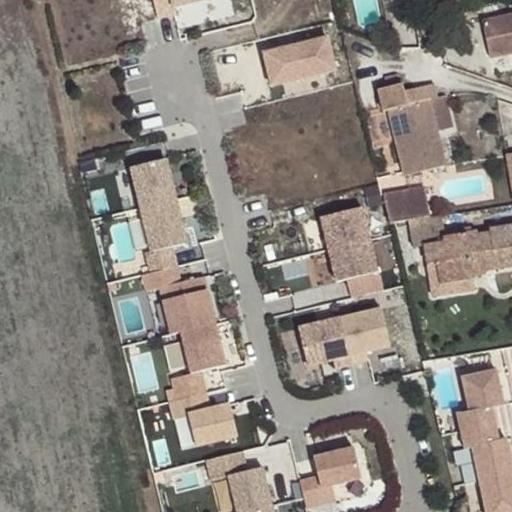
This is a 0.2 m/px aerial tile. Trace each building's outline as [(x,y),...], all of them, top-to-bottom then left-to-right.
[(490,57),(511,52),(511,16),(483,23),(490,57)] [(327,38),(263,53),(271,87),(336,72),(327,38)] [(439,100),(435,84),(405,91),(409,106),(389,111),(405,176),(447,166),(439,134),(455,130),(446,98),(439,100)] [(404,87),(378,93),(383,112),(389,111),(409,106),(405,91),(404,87)] [(132,169),(142,209),(175,201),(165,161),(132,169)] [(381,195),(388,224),(406,219),(427,215),(423,188),(381,195)] [(175,201),(142,209),(152,252),(186,245),(175,201)] [(321,219),(329,251),(370,241),(362,209),(321,219)] [(427,215),(406,219),(411,251),(421,249),(424,268),(435,266),(438,288),(476,282),(474,271),(485,269),(487,272),(511,267),(511,226),(491,230),(491,232),(478,234),(478,231),(447,235),(443,213),(427,215)] [(336,283),(377,273),(370,241),(329,251),(336,283)] [(435,266),(424,268),(432,299),(475,291),(476,282),(438,288),(435,266)] [(181,333),(215,325),(203,278),(180,283),(176,268),(142,276),(146,292),(160,289),(171,335),(181,333)] [(474,271),(476,282),(487,279),(487,272),(485,269),(474,271)] [(110,283),(103,285),(105,292),(112,291),(110,283)] [(390,347),(381,310),(341,320),(352,365),(367,361),(365,353),(390,347)] [(335,368),(352,365),(341,320),(299,330),(307,367),(333,361),(335,368)] [(175,402),(205,394),(200,372),(225,366),(215,325),(181,333),(191,374),(169,380),(175,402)] [(494,373),(461,379),(468,413),(456,416),(459,433),(494,426),(490,409),(502,407),(494,373)] [(187,416),(195,447),(236,437),(229,405),(209,410),(205,394),(175,402),(169,403),(173,419),(187,416)] [(494,426),(459,433),(464,451),(470,449),(477,482),(511,476),(504,441),(497,442),(494,426)] [(318,477),(299,482),(306,508),(334,501),(330,485),(360,478),(353,448),(313,458),(318,477)] [(227,478),(234,511),(249,511),(270,507),(261,469),(246,473),(241,452),(204,461),(209,482),(227,478)] [(511,511),(511,476),(477,482),(483,511),(511,511)]
